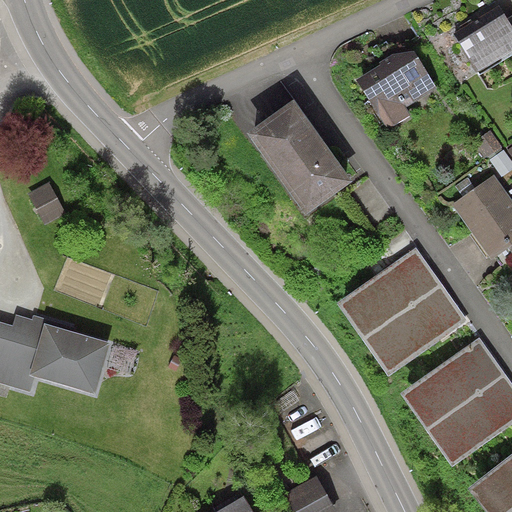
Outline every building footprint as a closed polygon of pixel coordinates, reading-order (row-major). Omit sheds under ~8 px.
[(499,5),(453,34),(479,75),(511,54),(511,26),(507,18),(499,5)] [(381,64),(356,79),(387,129),(411,115),(406,107),(437,88),(414,50),(393,54),(380,62),(381,64)] [(294,100),(247,133),(305,215),(352,182),(294,100)] [(502,146),(490,130),(474,142),(486,158),(502,146)] [(511,168),(511,160),(504,149),(490,159),(502,176),(511,168)] [(464,196),(452,204),(491,259),(509,247),(511,251),(511,199),(495,174),(475,188),(464,196)] [(464,196),(475,188),(468,178),(456,186),(464,196)] [(66,213),(49,182),(28,193),(45,224),(66,213)] [(337,302),(363,339),(442,284),(416,247),(337,302)] [(468,321),(442,284),(363,339),(388,376),(468,321)] [(14,325),(0,320),(0,381),(31,391),(35,377),(95,395),(111,342),(50,325),(51,320),(33,315),(32,319),(17,315),(14,325)] [(401,393),(427,430),(507,374),(481,337),(401,393)] [(511,424),(511,382),(507,374),(427,430),(452,466),(511,424)] [(511,454),(468,488),(486,511),(509,511),(511,510),(511,454)] [(336,511),(318,476),(281,494),(290,511),(336,511)] [(252,511),(243,496),(216,511),(252,511)]
